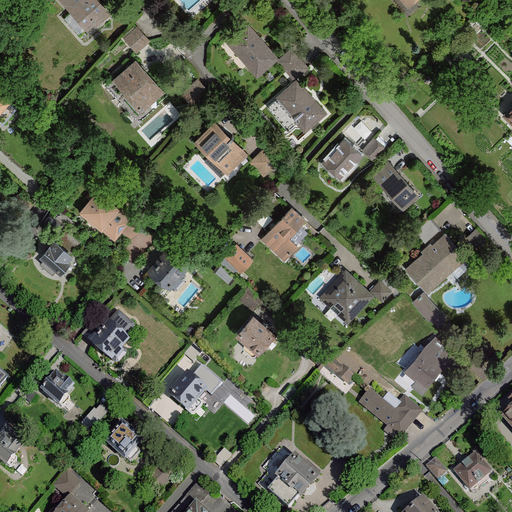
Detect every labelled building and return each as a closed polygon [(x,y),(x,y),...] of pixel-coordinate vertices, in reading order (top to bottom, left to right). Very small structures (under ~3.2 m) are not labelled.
[(98,0),(62,0),(87,28),(97,20),(95,18),(106,8),(98,0)] [(232,41),(240,50),(238,52),(258,75),(277,58),(249,26),(232,41)] [(149,40),(138,28),(126,38),(137,50),(149,40)] [(278,61),(287,70),(300,58),(292,49),(278,61)] [(308,68),(300,58),(287,70),(295,79),(308,68)] [(160,88),(137,61),(116,79),(139,107),(160,88)] [(147,115),(139,107),(116,79),(107,87),(136,120),(142,120),(147,115)] [(209,92),(199,80),(184,93),(194,105),(209,92)] [(278,98),(268,106),(286,127),(296,118),(306,130),(325,113),(297,81),(278,98)] [(0,109),(8,100),(9,100),(0,92),(0,109)] [(17,108),(8,100),(0,109),(0,121),(3,124),(17,108)] [(215,122),(197,141),(228,172),(246,153),(215,122)] [(375,138),(365,150),(374,160),(385,147),(375,138)] [(346,140),(325,163),(341,177),(362,154),(346,140)] [(267,144),(257,154),(268,164),(278,154),(267,144)] [(393,166),(378,179),(403,207),(417,194),(393,166)] [(98,192),(82,211),(115,238),(121,231),(130,219),(98,192)] [(33,203),(23,194),(17,201),(28,210),(33,203)] [(292,207),(263,238),(285,258),(297,246),(288,238),(305,220),(292,207)] [(62,224),(51,214),(45,221),(57,231),(62,224)] [(441,229),(430,218),(416,232),(426,243),(441,229)] [(138,226),(130,219),(121,231),(129,238),(138,226)] [(477,229),(465,240),(476,252),(488,241),(477,229)] [(57,242),(70,253),(80,241),(68,230),(57,242)] [(446,235),(407,268),(428,291),(446,275),(442,271),(462,253),(446,235)] [(56,241),(44,255),(60,269),(67,261),(65,259),(70,254),(70,253),(57,242),(56,241)] [(89,250),(85,245),(79,252),(83,256),(89,250)] [(252,260),(237,245),(227,256),(241,271),(252,260)] [(166,252),(152,269),(169,284),(170,284),(179,273),(185,267),(166,252)] [(371,295),(346,272),(323,297),(348,320),(371,295)] [(183,277),(179,273),(170,284),(174,288),(177,287),(184,279),(183,277)] [(380,280),(370,291),(382,302),(392,291),(380,280)] [(388,285),(392,291),(398,297),(404,292),(394,280),(388,285)] [(246,298),(256,306),(263,298),(253,290),(246,298)] [(448,318),(425,292),(413,302),(430,321),(433,319),(439,326),(448,318)] [(325,311),(331,305),(321,297),(316,302),(325,311)] [(129,333),(137,324),(120,308),(112,317),(129,333)] [(254,317),(240,333),(248,340),(259,349),(272,333),(254,317)] [(94,344),(104,332),(94,324),(84,335),(94,344)] [(104,332),(94,344),(112,359),(121,348),(126,342),(109,326),(104,332)] [(428,345),(407,370),(417,379),(412,385),(423,394),(428,388),(426,386),(442,366),(444,368),(455,354),(436,338),(428,345)] [(260,350),(259,349),(248,340),(244,345),(244,348),(253,355),(255,355),(260,350)] [(125,352),(121,348),(112,359),(117,363),(119,362),(126,354),(125,352)] [(325,363),(330,357),(326,353),(321,359),(325,363)] [(348,384),(355,376),(331,356),(330,357),(325,363),(324,364),(348,384)] [(491,373),(480,359),(472,366),(483,379),(491,373)] [(187,367),(166,392),(188,411),(198,399),(207,389),(212,394),(222,382),(202,364),(194,373),(187,367)] [(57,377),(43,392),(59,405),(59,404),(66,396),(72,388),(65,381),(63,382),(57,377)] [(298,393),(291,387),(283,396),(289,402),(298,393)] [(372,390),(362,402),(390,425),(400,413),(396,410),(372,390)] [(70,399),(66,396),(59,404),(62,407),(65,407),(70,401),(70,399)] [(406,398),(396,410),(400,413),(411,423),(421,410),(406,398)] [(198,399),(188,411),(187,411),(192,415),(195,414),(202,406),(202,403),(198,399)] [(108,411),(101,404),(91,415),(98,422),(108,411)] [(412,423),(411,423),(400,413),(390,425),(402,436),(412,423)] [(123,426),(108,443),(125,458),(126,458),(135,447),(141,441),(123,426)] [(4,437),(0,441),(0,459),(6,465),(7,464),(14,456),(20,449),(12,442),(11,443),(4,437)] [(135,447),(126,458),(131,462),(133,462),(140,454),(140,451),(135,447)] [(225,450),(215,461),(221,467),(232,455),(225,450)] [(476,455),(456,472),(471,489),(491,472),(476,455)] [(17,459),(14,456),(7,464),(10,468),(13,467),(17,462),(17,459)] [(292,457),(290,457),(277,472),(276,474),(280,478),(301,495),(317,477),(308,471),(297,461),(292,457)] [(311,467),(307,464),(300,457),(297,461),(308,471),(311,467)] [(447,471),(436,460),(428,466),(438,479),(447,471)] [(311,467),(308,471),(317,477),(321,472),(309,462),(307,464),(311,467)] [(163,463),(150,478),(161,489),(175,474),(163,463)] [(80,483),(68,472),(55,486),(67,497),(80,483)] [(301,495),(280,478),(268,492),(289,510),(301,495)] [(199,483),(187,497),(197,506),(209,492),(199,483)] [(86,511),(71,499),(59,511),(86,511)] [(432,511),(423,502),(411,511),(432,511)]
